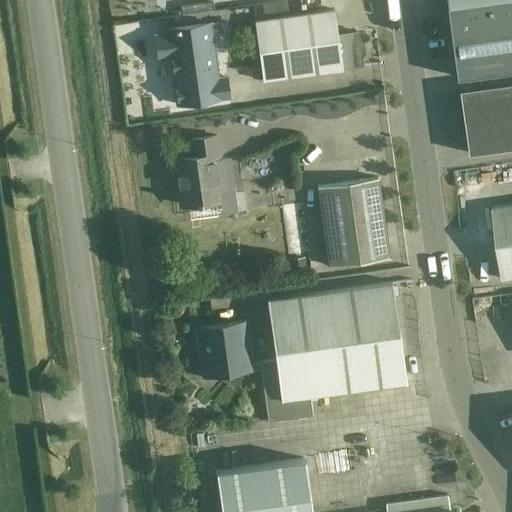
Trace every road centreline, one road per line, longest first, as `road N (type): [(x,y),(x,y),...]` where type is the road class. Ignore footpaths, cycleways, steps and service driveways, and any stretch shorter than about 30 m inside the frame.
road 1 (unclassified): [(397,0),(446,362),(510,511)]
road 2 (unclassified): [(105,511),(32,0)]
